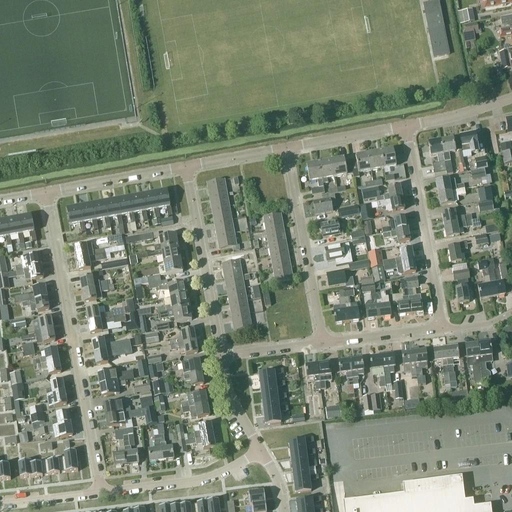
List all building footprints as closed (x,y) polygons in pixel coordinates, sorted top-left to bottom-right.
[(511,0),(483,0),(485,9),(493,7),(500,6),(502,7),(505,6),(507,4),(511,3),(511,0)] [(423,4),(428,30),(444,27),(439,1),(423,4)] [(474,22),(472,10),(457,13),(460,25),(474,22)] [(511,16),(501,19),(502,26),(507,25),(507,28),(497,30),(499,39),(511,36),(511,16)] [(477,27),(477,24),(464,26),(466,34),(470,34),(470,36),(481,34),(480,26),(477,27)] [(444,27),(428,30),(433,59),(449,55),(444,27)] [(511,50),(509,51),(509,52),(500,54),(503,70),(511,69),(511,70),(511,50)] [(479,153),(475,134),(460,137),(463,153),(471,152),(471,155),(479,153)] [(453,139),(441,141),(446,172),(447,175),(452,174),(449,154),(455,153),(453,139)] [(434,175),(446,172),(441,141),(428,144),(431,158),(437,156),(438,164),(432,165),(434,175)] [(510,144),(500,145),(501,153),(511,151),(510,144)] [(380,152),(384,169),(396,167),(393,150),(380,152)] [(464,165),(461,151),(457,152),(460,165),(459,165),(460,173),(466,172),(465,165),(464,165)] [(380,152),(368,154),(371,172),(384,169),(380,152)] [(511,163),(511,159),(511,152),(500,154),(502,165),(511,163)] [(358,174),(371,172),(368,154),(355,157),(356,161),(350,162),(353,175),(353,179),(359,178),(358,174)] [(487,169),(485,158),(475,160),(477,171),(487,169)] [(344,159),(331,161),(334,178),(347,176),(353,175),(350,162),(345,163),(344,159)] [(327,180),(334,178),(331,161),(319,164),(323,185),(328,184),(327,180)] [(323,188),(323,185),(319,164),(306,166),(309,183),(315,182),(317,181),(319,189),(323,188)] [(485,170),(471,172),(472,181),(486,179),(485,170)] [(436,183),(438,195),(465,190),(464,185),(455,187),(454,180),(449,181),(449,180),(436,183)] [(209,197),(227,194),(224,181),(206,184),(209,197)] [(376,199),(377,203),(402,198),(400,187),(388,189),(389,194),(389,195),(383,196),(383,197),(379,198),(376,198),(376,199)] [(319,189),(311,190),(312,196),(325,194),(323,188),(319,189)] [(378,188),(361,191),(363,201),(376,199),(376,198),(379,198),(378,188)] [(466,195),(465,190),(438,195),(440,207),(453,205),(458,202),(457,196),(466,195)] [(492,202),(490,190),(478,191),(479,204),(492,202)] [(157,210),(158,210),(166,209),(168,218),(172,217),(170,208),(169,208),(166,192),(154,194),(157,210)] [(157,210),(154,194),(141,196),(144,213),(146,212),(154,211),(155,220),(159,219),(158,210),(157,210)] [(211,210),(229,207),(227,194),(209,197),(211,210)] [(144,213),(141,196),(129,198),(132,215),(133,215),(141,213),(143,222),(148,221),(146,212),(144,213)] [(331,207),(336,206),(334,196),(323,198),(324,200),(330,199),(331,207)] [(132,215),(129,198),(117,201),(119,217),(121,217),(129,215),(130,224),(135,223),(133,215),(132,215)] [(404,210),(402,198),(377,203),(378,208),(385,207),(386,210),(389,213),(404,210)] [(332,213),(330,199),(313,202),(315,216),(332,213)] [(119,217),(117,201),(104,203),(107,219),(108,219),(116,218),(118,226),(123,225),(121,217),(119,217)] [(107,219),(104,203),(91,205),(94,221),(96,221),(104,220),(105,228),(110,227),(108,219),(107,219)] [(493,212),(492,203),(478,205),(479,214),(493,212)] [(94,221),(91,205),(79,208),(82,224),(84,223),(91,222),(93,230),(97,230),(96,221),(94,221)] [(359,215),(358,206),(337,210),(339,219),(359,215)] [(229,207),(211,210),(214,223),(231,220),(229,207)] [(362,222),(372,220),(370,207),(359,209),(362,222)] [(82,224),(79,208),(67,210),(69,226),(79,224),(81,233),(85,232),(84,223),(82,224)] [(442,215),(444,227),(472,221),(471,216),(456,218),(455,213),(442,215)] [(263,219),(266,232),(283,228),(281,215),(263,219)] [(30,217),(18,219),(21,235),(22,235),(30,234),(31,243),(36,242),(35,233),(33,233),(30,217)] [(172,218),(160,221),(161,228),(174,225),(172,218)] [(396,232),(408,230),(405,218),(390,221),(389,223),(390,228),(381,229),(382,235),(396,232)] [(21,235),(18,219),(5,221),(9,238),(10,237),(17,236),(19,245),(23,244),(22,235),(21,235)] [(234,234),(231,220),(214,223),(216,237),(234,234)] [(472,222),(472,221),(444,227),(446,239),(459,237),(458,230),(473,227),(473,229),(481,228),(479,220),(472,222)] [(9,238),(5,221),(0,222),(0,239),(5,238),(7,247),(11,246),(10,237),(9,238)] [(338,230),(337,222),(320,225),(322,239),(343,235),(342,229),(338,230)] [(498,233),(497,226),(485,228),(486,235),(498,233)] [(285,242),(283,228),(266,232),(268,245),(285,242)] [(410,242),(408,230),(396,232),(382,235),(383,239),(391,238),(391,239),(397,238),(398,244),(410,242)] [(352,240),(365,238),(364,232),(351,234),(352,240)] [(153,240),(152,234),(139,236),(140,242),(153,240)] [(234,234),(216,237),(219,250),(236,246),(234,234)] [(492,242),(502,241),(502,234),(491,234),(492,242)] [(176,235),(159,238),(160,243),(160,246),(154,247),(155,252),(178,248),(176,235)] [(124,247),(122,236),(108,238),(109,244),(117,243),(118,248),(124,247)] [(487,244),(485,236),(474,238),(476,246),(487,244)] [(366,245),(365,238),(352,240),(353,247),(366,245)] [(270,258),(288,255),(285,242),(268,245),(270,258)] [(467,249),(466,243),(458,245),(458,247),(448,249),(450,264),(461,262),(459,251),(467,249)] [(74,248),(76,260),(102,255),(101,250),(93,252),(91,245),(86,246),(74,248)] [(344,260),(341,246),(324,250),(327,263),(337,261),(338,267),(345,265),(344,260)] [(156,256),(162,255),(164,263),(180,260),(178,248),(155,252),(147,253),(147,258),(156,256)] [(382,262),(383,267),(413,262),(411,249),(399,252),(401,259),(382,262)] [(380,252),(368,254),(371,270),(383,267),(382,262),(380,252)] [(103,260),(102,255),(76,260),(78,272),(91,269),(90,264),(95,263),(95,262),(103,260)] [(273,271),(290,268),(288,255),(270,258),(273,271)] [(14,267),(16,272),(24,270),(41,267),(39,256),(20,259),(21,264),(21,266),(15,267),(14,267)] [(136,256),(129,258),(131,266),(138,265),(136,256)] [(128,267),(126,257),(122,258),(123,261),(101,265),(102,271),(128,267)] [(183,272),(180,260),(164,263),(166,276),(183,272)] [(370,269),(369,261),(348,265),(350,273),(370,269)] [(480,301),(493,299),(487,270),(486,261),(477,263),(479,272),(482,272),(484,286),(478,288),(480,301)] [(222,266),(224,279),(242,276),(239,262),(222,266)] [(413,262),(383,267),(384,272),(397,270),(398,275),(401,276),(415,273),(413,262)] [(508,280),(505,264),(499,265),(502,281),(508,280)] [(16,272),(17,278),(24,276),(25,282),(31,281),(32,282),(43,279),(41,267),(24,270),(16,272)] [(293,281),(290,268),(273,271),(275,285),(293,281)] [(385,282),(383,268),(371,270),(374,284),(385,282)] [(493,269),(487,270),(493,299),(511,294),(511,292),(511,288),(503,289),(502,283),(496,284),(493,269)] [(345,281),(343,271),(326,274),(329,288),(345,285),(346,289),(354,287),(353,279),(345,281)] [(469,280),(468,271),(453,274),(454,282),(457,282),(458,290),(456,290),(458,305),(469,303),(466,289),(469,288),(467,280),(469,280)] [(0,275),(0,291),(4,290),(10,289),(7,274),(0,275)] [(148,285),(161,282),(159,276),(147,279),(148,285)] [(244,289),(242,276),(224,279),(226,292),(244,289)] [(80,280),(82,292),(107,286),(107,281),(93,284),(92,277),(80,280)] [(361,286),(373,284),(372,278),(360,279),(361,286)] [(405,280),(407,291),(410,315),(422,314),(420,296),(413,297),(412,290),(418,289),(416,279),(405,280)] [(169,293),(171,299),(187,296),(185,283),(168,287),(162,288),(161,282),(148,285),(149,291),(159,288),(159,292),(169,293)] [(107,286),(82,292),(84,303),(96,301),(101,300),(100,293),(108,291),(107,286)] [(45,287),(33,289),(34,295),(29,296),(28,295),(13,298),(15,305),(22,304),(30,302),(47,299),(45,287)] [(244,289),(226,292),(229,305),(247,302),(244,289)] [(353,290),(343,291),(347,324),(358,322),(357,310),(351,311),(350,305),(349,298),(354,297),(353,290)] [(335,325),(347,324),(343,291),(339,292),(340,299),(339,299),(340,307),(339,307),(333,308),(334,314),(333,314),(335,325)] [(398,317),(410,315),(407,291),(402,291),(403,299),(402,299),(403,305),(397,306),(398,317)] [(385,293),(375,294),(379,320),(391,318),(388,297),(385,298),(385,293)] [(375,294),(371,295),(372,302),(371,302),(372,309),(365,310),(367,321),(379,320),(375,294)] [(158,314),(189,309),(187,296),(171,299),(172,307),(165,308),(157,310),(158,314)] [(47,299),(30,302),(22,304),(23,309),(30,307),(31,314),(37,312),(38,313),(49,311),(47,299)] [(247,302),(229,305),(231,319),(249,315),(247,302)] [(86,311),(88,323),(125,315),(123,309),(112,311),(112,313),(99,316),(98,309),(86,311)] [(189,309),(158,314),(159,321),(174,318),(175,325),(191,321),(189,309)] [(131,323),(125,324),(126,332),(139,330),(136,314),(129,315),(131,323)] [(125,315),(88,323),(90,335),(102,332),(107,331),(106,325),(114,323),(115,325),(126,322),(125,315)] [(251,328),(249,315),(231,319),(234,332),(251,328)] [(147,334),(145,317),(139,318),(141,335),(147,334)] [(41,333),(53,330),(51,319),(39,321),(41,332),(41,333)] [(26,327),(25,320),(11,323),(12,329),(26,327)] [(170,330),(169,324),(156,326),(157,333),(170,330)] [(169,342),(170,346),(195,342),(193,329),(181,332),(183,339),(177,340),(169,342)] [(41,333),(41,332),(36,333),(36,334),(28,335),(29,341),(37,339),(38,345),(43,344),(43,345),(55,343),(53,330),(41,333)] [(159,343),(157,334),(145,337),(147,345),(159,343)] [(103,340),(91,343),(94,354),(119,349),(118,345),(110,346),(105,347),(104,345),(103,340)] [(195,342),(170,346),(171,351),(179,350),(179,351),(184,350),(185,356),(197,354),(195,342)] [(490,343),(478,345),(481,372),(482,382),(491,381),(490,374),(487,371),(486,372),(485,363),(487,363),(492,361),(492,357),(490,343)] [(478,345),(465,347),(467,360),(468,368),(472,367),(475,384),(482,383),(482,382),(481,372),(478,345)] [(119,349),(94,354),(96,366),(108,364),(107,360),(107,358),(112,357),(112,356),(120,354),(120,355),(128,354),(127,348),(119,349)] [(457,348),(445,349),(448,375),(453,374),(452,366),(453,366),(452,361),(458,360),(457,348)] [(425,385),(425,378),(422,378),(421,370),(427,369),(425,352),(418,353),(418,349),(413,349),(413,353),(415,365),(415,371),(416,379),(417,379),(418,386),(425,385)] [(440,362),(441,368),(442,368),(443,375),(445,387),(450,386),(449,384),(448,375),(445,349),(433,351),(434,363),(440,362)] [(33,367),(59,362),(56,350),(45,352),(46,358),(40,359),(41,360),(33,362),(33,367)] [(415,365),(413,353),(401,355),(403,367),(410,366),(412,380),(416,379),(415,371),(415,365)] [(162,363),(160,356),(147,359),(148,366),(162,363)] [(395,368),(393,356),(381,357),(384,383),(385,386),(390,386),(388,374),(394,373),(393,368),(395,368)] [(384,383),(381,357),(369,359),(372,377),(379,376),(380,383),(378,384),(379,388),(380,389),(385,389),(385,386),(384,383)] [(362,360),(350,361),(353,387),(358,386),(357,381),(358,381),(357,376),(363,375),(363,372),(362,360)] [(175,372),(176,378),(201,373),(199,361),(187,363),(188,370),(183,371),(175,372)] [(348,387),(353,387),(350,361),(338,363),(339,375),(345,374),(346,380),(347,380),(348,387)] [(59,362),(33,367),(34,372),(42,370),(42,372),(48,371),(49,376),(61,374),(59,362)] [(145,362),(137,363),(140,379),(148,377),(145,362)] [(162,364),(149,367),(150,375),(151,380),(158,379),(157,374),(164,372),(162,364)] [(329,364),(317,365),(320,391),(325,390),(324,382),(331,381),(330,376),(331,376),(329,364)] [(320,391),(317,365),(305,367),(306,380),(313,379),(314,384),(315,384),(315,391),(320,391)] [(275,385),(275,384),(274,376),(283,375),(282,370),(273,371),(274,373),(258,375),(260,387),(275,385)] [(109,372),(97,374),(99,386),(125,381),(125,382),(133,380),(132,375),(124,376),(116,378),(115,374),(115,373),(109,374),(109,372)] [(22,385),(20,373),(9,375),(11,387),(22,385)] [(203,385),(201,373),(176,378),(177,382),(184,381),(185,383),(190,382),(191,387),(203,385)] [(453,374),(448,375),(449,384),(450,386),(450,390),(457,389),(456,383),(454,374),(453,374)] [(125,381),(99,386),(101,398),(113,395),(120,394),(119,388),(126,386),(125,382),(125,381)] [(166,395),(164,381),(151,383),(154,397),(166,395)] [(46,392),(38,393),(39,398),(52,396),(64,394),(62,382),(50,384),(51,389),(46,390),(46,392)] [(275,385),(260,387),(262,401),(277,398),(277,396),(276,388),(285,387),(284,382),(275,384),(275,385)] [(401,383),(400,383),(394,384),(395,401),(402,400),(402,394),(401,383)] [(24,401),(22,385),(11,387),(14,403),(24,401)] [(150,392),(149,385),(133,388),(135,395),(150,392)] [(181,404),(182,409),(189,408),(190,409),(195,408),(195,407),(207,405),(205,392),(187,396),(188,403),(181,404)] [(467,392),(459,393),(460,401),(468,400),(467,392)] [(52,396),(39,398),(40,404),(48,402),(49,409),(66,406),(64,394),(52,396)] [(277,398),(262,401),(263,413),(279,410),(279,409),(278,401),(286,400),(285,395),(277,396),(277,398)] [(379,396),(370,397),(372,412),(381,411),(379,396)] [(364,413),(372,412),(370,397),(362,398),(364,413)] [(151,398),(142,399),(143,410),(153,408),(151,398)] [(165,412),(163,398),(154,399),(156,413),(165,412)] [(105,418),(130,413),(130,408),(121,409),(120,404),(115,405),(115,404),(103,406),(105,418)] [(191,419),(197,418),(209,416),(207,405),(195,407),(195,408),(190,409),(189,408),(182,409),(183,414),(190,413),(191,419)] [(279,410),(263,413),(265,426),(281,424),(279,414),(288,412),(287,407),(279,409),(279,410)] [(340,407),(325,409),(327,421),(341,419),(340,407)] [(29,410),(30,416),(42,414),(41,408),(29,410)] [(157,425),(154,411),(144,413),(146,427),(157,425)] [(130,413),(105,418),(107,430),(119,427),(125,426),(124,419),(131,418),(140,416),(140,412),(130,413)] [(44,425),(45,430),(70,425),(68,413),(56,416),(57,421),(51,422),(52,423),(44,425)] [(43,422),(42,414),(30,416),(32,425),(43,422)] [(304,416),(292,417),(292,424),(304,422),(304,416)] [(194,434),(187,436),(188,441),(213,437),(211,424),(199,427),(200,433),(194,434)] [(72,436),(70,425),(45,430),(38,431),(39,437),(46,435),(53,433),(55,440),(72,436)] [(123,437),(123,441),(126,467),(138,465),(137,452),(131,453),(130,448),(129,448),(128,436),(123,437)] [(164,436),(159,437),(162,462),(174,460),(172,448),(166,449),(166,444),(165,444),(164,436)] [(150,464),(162,462),(159,437),(154,437),(155,445),(153,445),(154,450),(148,451),(150,464)] [(178,443),(176,443),(179,455),(187,454),(185,447),(196,445),(196,446),(202,445),(203,451),(215,448),(213,437),(188,441),(185,442),(178,443)] [(289,443),(290,456),(306,454),(305,452),(304,444),(313,443),(312,438),(303,439),(303,441),(289,443)] [(126,467),(123,441),(118,442),(119,449),(118,449),(119,455),(113,456),(115,468),(126,467)] [(306,454),(290,456),(292,469),(307,466),(307,464),(306,456),(315,455),(314,450),(305,452),(306,454)] [(75,453),(64,454),(66,473),(67,474),(78,472),(75,453)] [(48,461),(49,476),(59,475),(59,474),(66,473),(64,454),(64,459),(56,460),(56,461),(48,462),(48,461)] [(31,462),(30,463),(32,478),(32,479),(42,478),(42,477),(49,476),(48,461),(39,462),(39,464),(31,465),(31,462)] [(30,463),(18,464),(20,480),(32,478),(30,463)] [(307,466),(292,469),(294,482),(309,479),(309,477),(308,469),(316,468),(316,463),(307,464),(307,466)] [(8,465),(0,466),(0,482),(10,481),(8,465)] [(318,476),(309,477),(309,479),(294,482),(295,494),(310,492),(310,495),(322,493),(321,490),(327,490),(326,484),(310,486),(309,482),(318,480),(318,476)] [(490,511),(490,506),(474,508),(459,510),(458,510),(456,494),(455,489),(446,490),(443,490),(442,481),(435,481),(403,486),(404,495),(343,503),(343,511),(490,511)] [(264,492),(248,494),(250,507),(252,506),(265,504),(264,492)] [(296,503),(297,511),(312,511),(313,511),(312,504),(321,503),(320,498),(311,499),(311,501),(296,503)] [(219,511),(218,501),(207,503),(207,511),(219,511)] [(206,504),(197,505),(197,511),(207,511),(207,503),(206,503),(206,504)]
